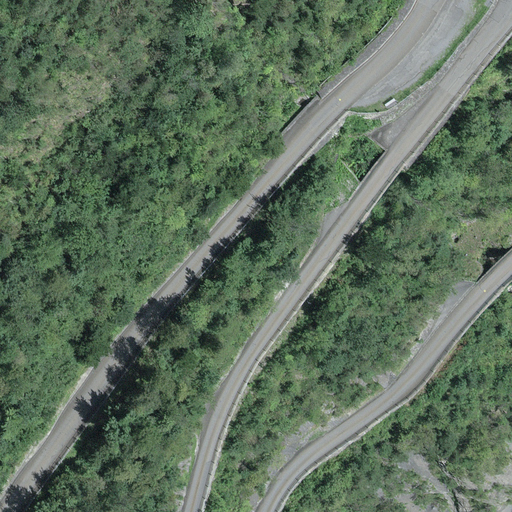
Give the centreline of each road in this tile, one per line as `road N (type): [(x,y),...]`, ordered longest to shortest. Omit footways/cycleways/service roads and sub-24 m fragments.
road 1 (unclassified): [(429,0),(408,33),(327,113),(150,317),(9,511)]
road 2 (unclassified): [(190,511),(236,379),(511,0)]
road 3 (tertiary): [(412,0),(323,140),(249,288),(174,511)]
road 4 (unclassified): [(511,263),(402,386),(289,474),(265,511)]
